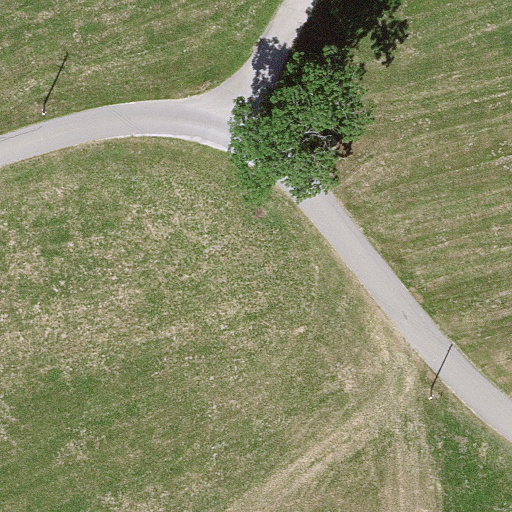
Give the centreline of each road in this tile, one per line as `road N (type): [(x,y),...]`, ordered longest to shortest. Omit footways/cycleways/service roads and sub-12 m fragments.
road 1 (unclassified): [(511,415),(237,123)]
road 2 (unclassified): [(237,123),(21,137),(0,145)]
road 3 (residential): [(237,123),(305,0)]
